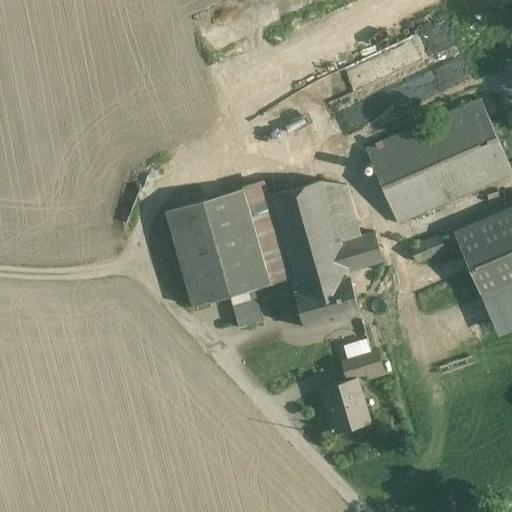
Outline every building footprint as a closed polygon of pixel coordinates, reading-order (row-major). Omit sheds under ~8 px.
[(511,170),(481,98),(365,148),(398,223),(511,173),(511,170)] [(322,180),(268,195),(291,278),(295,292),(350,276),(348,271),(383,261),(375,232),(361,236),(340,242),(332,215),(354,209),(347,185),(323,181),(322,180)] [(268,195),(264,182),(242,188),(270,284),(291,278),(268,195)] [(242,188),(166,210),(193,306),(230,295),(254,289),(270,284),(242,188)] [(511,207),(457,231),(482,290),(511,277),(511,207)] [(354,209),(332,215),(340,242),(361,236),(354,209)] [(440,235),(403,251),(409,266),(446,250),(440,235)] [(350,276),(295,292),(305,328),(360,312),(350,276)] [(511,277),(482,290),(501,335),(511,330),(511,277)] [(254,289),(230,295),(239,328),(263,321),(254,289)] [(343,346),(347,361),(370,354),(365,340),(343,346)] [(347,377),(368,372),(369,377),(383,373),(377,352),(370,354),(347,361),(343,362),(347,377)] [(356,379),(322,389),(333,427),(331,428),(332,430),(334,430),(334,431),(369,421),(356,379)]
